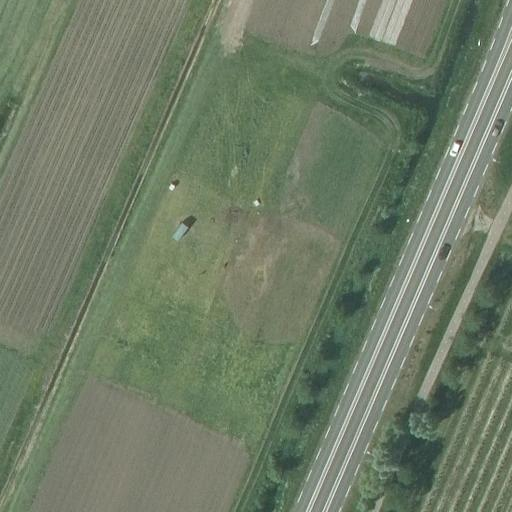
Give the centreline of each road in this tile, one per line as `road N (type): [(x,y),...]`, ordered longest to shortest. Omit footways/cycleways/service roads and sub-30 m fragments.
road 1 (primary): [(511,6),(299,511)]
road 2 (primary): [(332,511),(511,94)]
